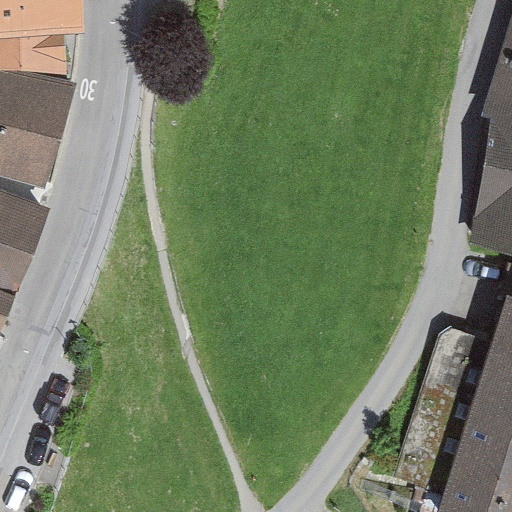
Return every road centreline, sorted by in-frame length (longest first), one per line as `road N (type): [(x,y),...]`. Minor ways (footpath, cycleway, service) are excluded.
road 1 (residential): [(300,511),(379,395),(439,284),(468,86),(497,0)]
road 2 (tertiary): [(0,400),(68,225),(100,109),(112,0)]
